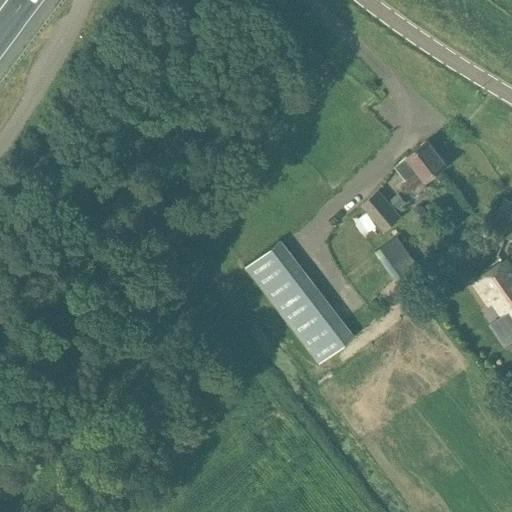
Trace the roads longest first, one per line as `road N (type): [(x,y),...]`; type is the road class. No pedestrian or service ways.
road 1 (unclassified): [(511,98),(372,0)]
road 2 (unclassified): [(0,145),(85,0)]
